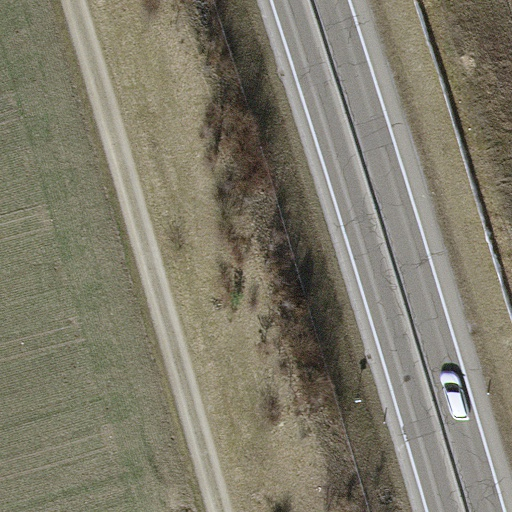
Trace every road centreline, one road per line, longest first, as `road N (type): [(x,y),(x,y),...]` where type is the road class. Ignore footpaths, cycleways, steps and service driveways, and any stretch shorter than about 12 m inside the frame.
road 1 (trunk): [(292,0),(448,511)]
road 2 (trunk): [(488,511),(332,0)]
road 3 (track): [(215,511),(70,0)]
